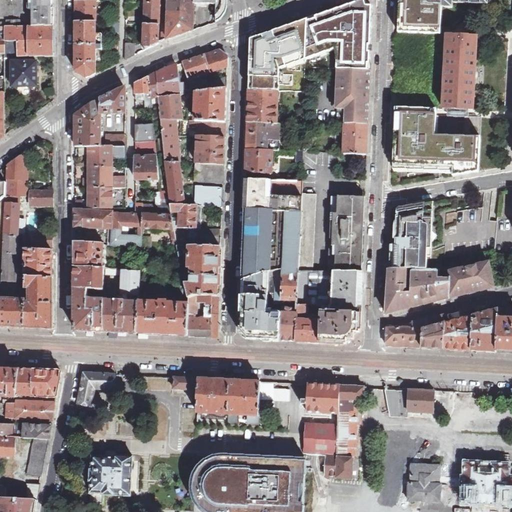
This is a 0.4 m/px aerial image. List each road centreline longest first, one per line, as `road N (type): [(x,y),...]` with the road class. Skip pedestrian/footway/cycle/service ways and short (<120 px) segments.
road 1 (residential): [(228,364),(241,27)]
road 2 (residential): [(66,102),(69,357)]
road 3 (residential): [(379,195),(386,0)]
road 4 (residential): [(241,27),(66,102)]
road 5 (tertiary): [(69,357),(228,364)]
road 6 (tertiary): [(228,364),(371,372)]
road 7 (residential): [(511,292),(373,324)]
road 8 (tertiary): [(371,372),(511,379)]
road 9 (residential): [(70,376),(45,511)]
road 10 (residential): [(511,175),(379,195)]
road 11 (residential): [(373,324),(379,195)]
